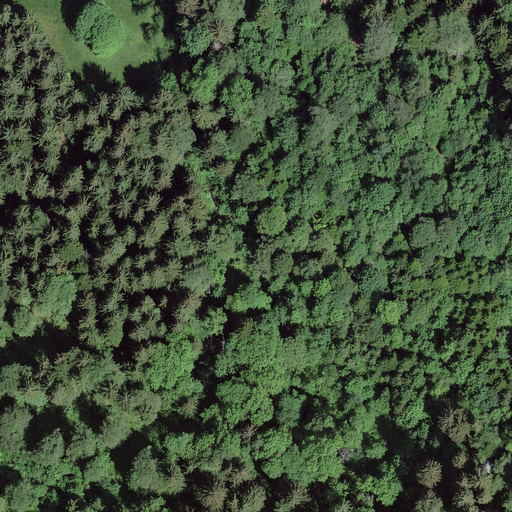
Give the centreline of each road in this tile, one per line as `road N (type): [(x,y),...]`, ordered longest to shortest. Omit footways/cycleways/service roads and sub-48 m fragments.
road 1 (track): [(360,472),(306,491),(265,484),(181,433),(70,338),(0,291)]
road 2 (track): [(0,194),(119,223),(173,265)]
